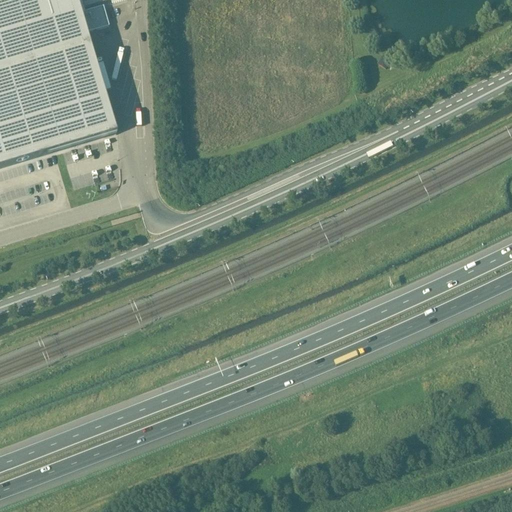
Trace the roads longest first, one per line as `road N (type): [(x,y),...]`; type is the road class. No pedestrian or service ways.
road 1 (secondary): [(0,309),(232,217),(511,80)]
road 2 (motorway): [(0,492),(362,348),(511,279)]
road 3 (motorway): [(511,252),(309,343),(0,465)]
